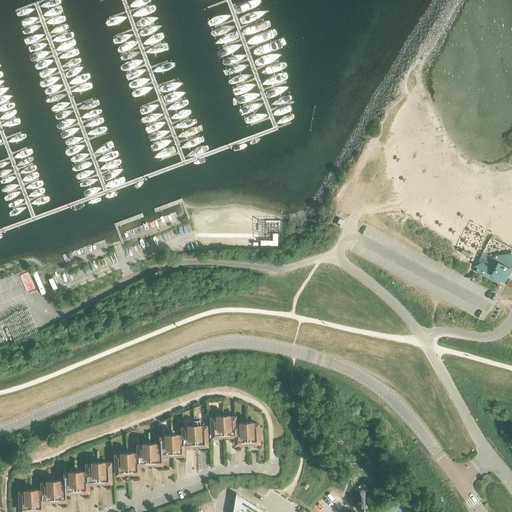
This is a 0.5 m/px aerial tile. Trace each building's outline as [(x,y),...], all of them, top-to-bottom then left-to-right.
[(481,274),(497,283),(500,278),(505,277),(511,264),(511,248),(490,237),(475,265),(483,270),(481,274)] [(235,443),(236,443),(234,416),(223,417),(224,436),(235,435),(235,443)] [(247,443),(246,424),(235,424),(234,416),(236,443),(247,443)] [(212,436),(224,436),(223,417),(211,417),(212,436)] [(246,424),(247,443),(259,442),(258,423),(246,424)] [(184,446),(195,445),(194,426),(182,427),(184,454),(184,446)] [(194,426),(195,445),(207,445),(206,426),(194,426)] [(172,455),(184,454),(182,427),(183,435),(171,436),(172,455)] [(150,464),(161,463),(160,436),(160,444),(149,445),(150,464)] [(161,455),(172,455),(171,436),(160,436),(161,463),(162,463),(161,455)] [(128,473),(139,472),(138,445),(137,445),(138,453),(127,454),(128,473)] [(139,464),(150,464),(149,445),(138,445),(139,472),(139,464)] [(116,474),(128,473),(127,454),(115,455),(116,474)] [(88,483),(99,482),(98,463),(86,464),(88,491),(88,483)] [(98,463),(99,482),(111,482),(110,463),(98,463)] [(76,492),(88,491),(86,464),(87,472),(75,473),(76,492)] [(54,501),(66,500),(64,473),(64,481),(53,482),(54,501)] [(65,492),(76,492),(75,473),(64,473),(66,500),(65,492)] [(32,510),(43,509),(42,482),(41,482),(42,490),(31,491),(32,510)] [(43,501),(54,501),(53,482),(42,482),(43,509),(43,501)] [(20,511),(32,510),(31,491),(19,492),(20,511)] [(266,511),(236,493),(234,500),(229,508),(233,510),(232,511),(266,511)]
